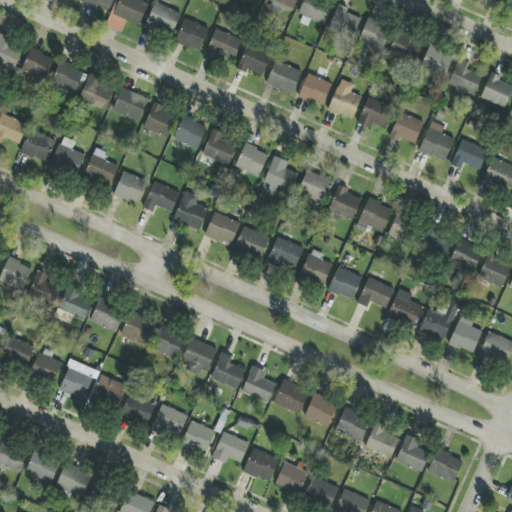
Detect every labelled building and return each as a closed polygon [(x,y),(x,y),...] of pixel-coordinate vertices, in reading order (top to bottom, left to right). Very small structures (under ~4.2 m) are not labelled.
[(83,0),(83,2),(109,12),(113,0),(83,0)] [(119,0),(113,15),(139,26),(149,3),(140,0),(119,0)] [(294,9),(296,0),(270,0),(270,2),(294,9)] [(324,25),(332,6),(316,0),(304,0),(298,15),(324,25)] [(173,36),(180,12),(153,3),(145,28),(173,36)] [(328,30),(352,40),(361,19),(346,13),(348,8),(338,4),(328,30)] [(199,51),(208,28),(184,19),(175,42),(199,51)] [(383,50),(391,27),(367,19),(359,42),(383,50)] [(219,61),(221,56),(234,60),(241,39),(214,29),(205,56),(219,61)] [(389,54),(412,65),(422,43),(399,32),(389,54)] [(0,65),(14,70),(24,45),(0,36),(0,65)] [(422,72),(445,77),(451,51),(428,46),(422,72)] [(237,67),(261,78),(270,57),(246,47),(237,67)] [(54,59),(31,48),(21,70),(44,81),(54,59)] [(482,75),(466,71),(469,63),(457,59),(449,86),(476,94),(482,75)] [(291,95),(302,72),(276,61),(266,83),(291,95)] [(86,72),(59,62),(50,84),(77,95),(86,72)] [(505,108),(511,90),(511,86),(498,81),(500,77),(491,73),(480,98),(505,108)] [(105,109),(114,83),(89,75),(80,101),(105,109)] [(331,82),(306,75),(299,98),(324,106),(331,82)] [(328,110),(352,120),(361,97),(351,93),(354,85),(340,79),(328,110)] [(148,100),(122,88),(112,110),(138,122),(148,100)] [(373,123),(385,128),(394,109),(368,97),(357,123),(370,129),(373,123)] [(167,138),(177,114),(154,104),(143,128),(167,138)] [(416,145),(423,121),(398,113),(390,137),(416,145)] [(27,124),(2,114),(0,117),(0,143),(0,144),(3,138),(19,144),(27,124)] [(198,149),(207,126),(183,116),(174,139),(198,149)] [(445,127),(432,122),(419,151),(445,162),(455,139),(442,133),(445,127)] [(222,138),(224,133),(213,129),(202,155),(228,166),(237,145),(222,138)] [(21,154),(47,163),(54,142),(28,133),(21,154)] [(85,154),(72,151),(74,141),(60,137),(52,167),(79,174),(85,154)] [(463,163),(479,170),(488,151),(462,139),(451,165),(461,170),(463,163)] [(260,177),(269,153),(244,144),(235,167),(260,177)] [(105,161),(108,153),(95,148),(85,175),(111,185),(118,166),(105,161)] [(286,170),(288,162),(273,157),(265,183),(270,184),(268,189),(290,195),(297,173),(286,170)] [(485,181),(511,187),(511,164),(490,159),(485,181)] [(323,204),(333,182),(308,171),(298,192),(323,204)] [(138,204),(147,182),(123,172),(114,194),(138,204)] [(173,212),(179,191),(151,183),(144,209),(153,212),(155,207),(173,212)] [(349,189),(339,185),(329,210),(353,220),(361,199),(347,193),(349,189)] [(208,209),(197,205),(200,197),(185,191),(173,221),(199,232),(208,209)] [(368,199),(356,229),(367,233),(370,227),(382,233),(392,209),(368,199)] [(389,237),(405,242),(413,216),(396,211),(389,237)] [(232,246),(240,222),(213,213),(205,236),(232,246)] [(435,258),(443,232),(426,226),(417,252),(435,258)] [(235,250),(261,259),(269,236),(243,227),(235,250)] [(266,263),(281,269),(283,264),(295,269),(303,249),(277,237),(266,263)] [(475,272),(482,248),(458,240),(450,265),(475,272)] [(321,260),(324,254),(310,249),(300,277),(324,286),(332,264),(321,260)] [(511,262),(487,254),(479,279),(503,287),(511,262)] [(0,278),(0,281),(23,290),(32,268),(8,258),(0,278)] [(328,291),(353,300),(362,277),(337,267),(328,291)] [(46,281),(48,274),(36,270),(28,298),(54,306),(61,286),(46,281)] [(357,304),(367,308),(370,302),(385,309),(394,289),(368,278),(357,304)] [(84,320),(94,296),(68,286),(59,310),(84,320)] [(387,317),(413,328),(422,306),(410,301),(412,295),(399,289),(387,317)] [(445,315),(428,308),(419,332),(445,342),(462,297),(453,294),(445,315)] [(116,332),(125,309),(99,299),(90,323),(116,332)] [(148,345),(155,319),(128,312),(122,338),(148,345)] [(472,354),(482,332),(471,327),(474,321),(461,316),(449,344),(472,354)] [(175,359),(185,336),(163,327),(153,350),(175,359)] [(511,350),(511,341),(489,332),(478,357),(504,368),(511,350)] [(27,368),(34,345),(7,337),(0,361),(27,368)] [(208,375),(216,347),(190,340),(183,368),(208,375)] [(229,363),(232,357),(221,353),(210,379),(237,390),(245,370),(229,363)] [(62,362),(37,354),(31,374),(56,382),(62,362)] [(59,390),(85,400),(97,371),(71,360),(59,390)] [(276,384),(264,379),(266,372),(252,366),(241,393),(268,404),(276,384)] [(91,401),(116,410),(125,385),(100,375),(91,401)] [(274,405),(300,414),(309,390),(283,381),(274,405)] [(146,427),(156,403),(130,392),(120,416),(146,427)] [(328,428),(338,404),(314,394),(304,418),(328,428)] [(153,429),(181,437),(187,413),(160,406),(153,429)] [(362,442),(370,418),(344,408),(335,432),(362,442)] [(365,448),(392,459),(399,439),(386,434),(389,427),(375,421),(365,448)] [(215,430),(191,422),(183,446),(207,454),(215,430)] [(241,464),(249,443),(223,432),(212,458),(226,464),(228,458),(241,464)] [(420,440),(404,436),(397,465),(424,471),(428,451),(418,449),(420,440)] [(0,444),(0,465),(20,473),(29,447),(3,437),(0,444)] [(279,458),(252,449),(243,473),(270,482),(279,458)] [(51,485),(61,461),(35,450),(25,474),(51,485)] [(462,459),(435,451),(428,475),(455,483),(462,459)] [(275,484),(298,495),(308,473),(285,462),(275,484)] [(56,487),(82,498),(91,475),(65,464),(56,487)] [(331,508),(339,487),(312,477),(304,499),(331,508)] [(89,498),(103,505),(112,485),(98,479),(89,498)] [(364,511),(369,499),(343,490),(335,511),(364,511)] [(121,511),(150,511),(154,501),(128,493),(121,511)] [(401,511),(402,511),(375,501),(371,511),(401,511)]
